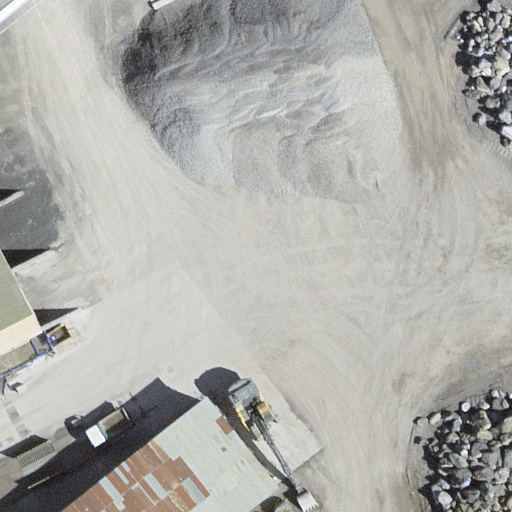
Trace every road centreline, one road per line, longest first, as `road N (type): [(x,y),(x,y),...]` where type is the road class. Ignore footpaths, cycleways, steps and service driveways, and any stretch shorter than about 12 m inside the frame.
road 1 (unknown): [(162,272),(377,482),(386,511)]
road 2 (unknown): [(162,272),(11,0)]
road 3 (unknown): [(0,428),(162,272)]
